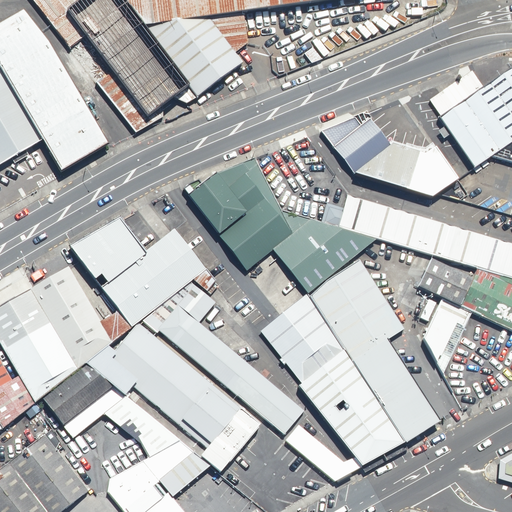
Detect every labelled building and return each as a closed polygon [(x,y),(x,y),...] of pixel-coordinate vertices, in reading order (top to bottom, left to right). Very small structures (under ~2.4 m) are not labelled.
[(31,0),(135,134),(161,117),(161,106),(174,98),(186,105),(242,64),(234,54),(246,44),(242,14),(336,0),(31,0)] [(0,167),(45,142),(63,172),(110,145),(49,47),(22,13),(0,26),(0,167)] [(511,103),(494,78),(422,129),(456,177),(471,167),(511,138),(511,103)] [(411,113),(422,129),(465,99),(454,83),(411,113)] [(323,134),(354,174),(428,195),(454,179),(432,145),(423,153),(387,141),(365,115),(323,134)] [(511,138),(471,167),(511,179),(511,138)] [(246,272),(272,251),(310,220),(281,211),(254,159),(215,175),(202,186),(198,182),(189,185),(183,190),(188,197),(187,198),(246,272)] [(326,204),(321,223),(376,240),(476,269),(511,279),(511,245),(346,196),(343,209),(326,204)] [(120,219),(69,250),(118,312),(130,329),(204,271),(173,231),(146,255),(120,219)] [(307,295),(376,240),(321,223),(310,220),(272,251),(306,294),(307,295)] [(511,332),(511,279),(476,269),(472,279),(430,260),(417,288),(441,299),(472,313),(511,332)] [(343,351),(351,364),(386,342),(403,331),(359,261),(325,283),(309,298),(343,351)] [(0,346),(35,405),(41,400),(130,329),(118,312),(100,323),(68,269),(0,308),(0,346)] [(177,306),(198,324),(215,304),(191,284),(142,322),(157,334),(158,332),(157,331),(177,306)] [(285,365),(301,385),(343,351),(309,298),(307,295),(306,294),(260,333),(281,359),(279,361),(283,366),(285,365)] [(442,376),(472,313),(441,299),(422,340),(442,376)] [(177,306),(157,331),(158,332),(284,436),(304,412),(198,324),(177,306)] [(438,423),(386,342),(351,364),(404,445),(438,423)] [(107,348),(41,400),(72,439),(98,418),(124,398),(136,383),(111,360),(115,356),(107,348)] [(351,364),(343,351),(301,385),(298,388),(353,458),(361,468),(404,445),(351,364)] [(35,405),(0,354),(0,426),(3,431),(35,405)] [(149,460),(179,443),(124,398),(98,418),(108,437),(119,428),(136,442),(138,440),(149,460)] [(260,426),(239,410),(200,458),(210,467),(219,474),(228,464),(229,464),(258,429),(260,426)] [(334,483),(361,468),(353,458),(342,464),(298,427),(285,442),(334,483)] [(0,511),(64,511),(86,495),(55,452),(59,444),(51,432),(0,470),(0,511)] [(106,493),(121,511),(182,511),(172,499),(210,467),(200,458),(179,443),(149,460),(110,480),(106,493)] [(333,487),(289,449),(274,466),(280,472),(276,477),(283,483),(274,494),(291,508),(333,487)]
